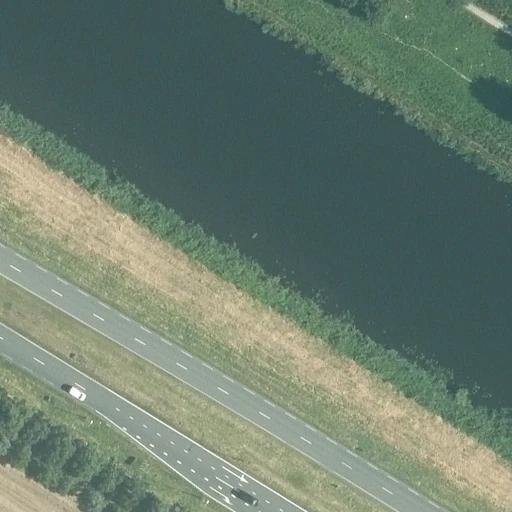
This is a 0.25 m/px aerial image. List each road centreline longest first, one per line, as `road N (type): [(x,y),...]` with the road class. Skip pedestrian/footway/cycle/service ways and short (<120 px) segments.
road 1 (primary): [(423,511),(0,258)]
road 2 (primary): [(0,335),(283,511)]
